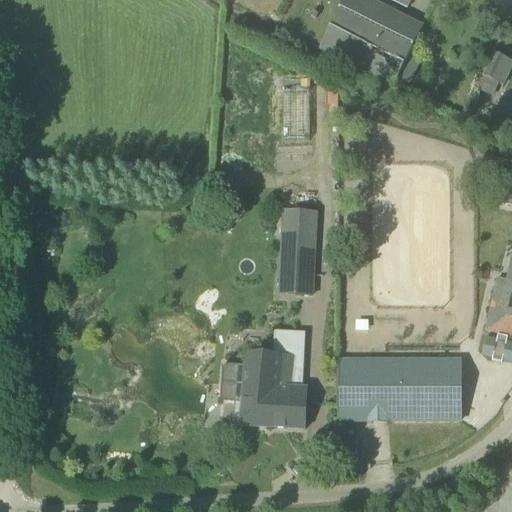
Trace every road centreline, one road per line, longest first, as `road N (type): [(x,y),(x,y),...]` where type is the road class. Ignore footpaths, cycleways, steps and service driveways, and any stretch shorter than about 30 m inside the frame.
road 1 (unclassified): [(46,511),(356,493),(465,452),(511,415)]
road 2 (unclassified): [(11,511),(0,348)]
